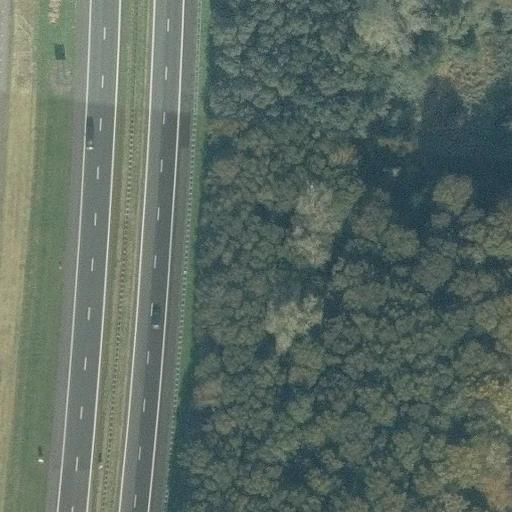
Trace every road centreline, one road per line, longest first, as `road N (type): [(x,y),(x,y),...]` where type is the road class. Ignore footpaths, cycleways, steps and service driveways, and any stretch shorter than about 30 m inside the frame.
road 1 (motorway): [(105,0),(88,319),(68,511)]
road 2 (motorway): [(132,511),(167,0)]
